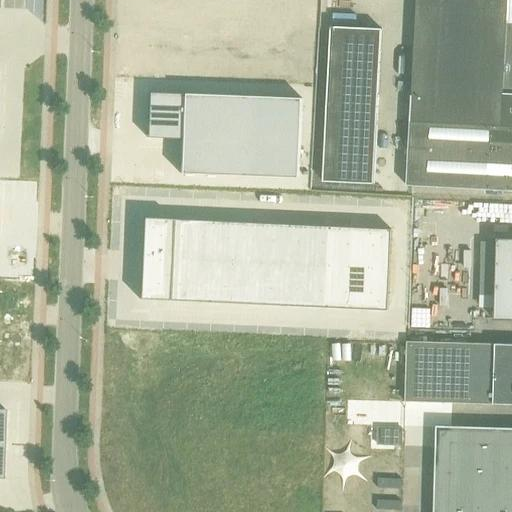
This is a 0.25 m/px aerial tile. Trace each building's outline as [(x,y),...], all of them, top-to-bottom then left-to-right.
[(414,0),(410,107),(406,185),(511,190),(511,21),(505,21),(505,0),(414,0)] [(381,32),(329,30),(323,182),(374,185),(381,32)] [(303,100),(148,93),(146,138),(181,140),(179,174),(299,180),(303,100)] [(20,206),(21,195),(9,195),(9,206),(20,206)] [(394,227),(145,214),(142,295),(391,308),(394,227)] [(511,239),(497,239),(495,321),(511,321),(511,239)] [(406,401),(493,404),(511,404),(511,343),(407,341),(406,401)] [(511,511),(511,428),(437,426),(434,511),(511,511)] [(402,429),(393,429),(393,446),(401,446),(402,429)]
